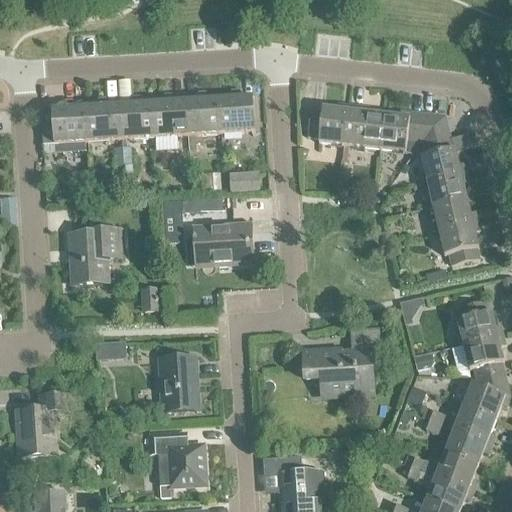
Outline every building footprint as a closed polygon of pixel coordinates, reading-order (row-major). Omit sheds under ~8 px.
[(241,95),(218,97),(220,136),(254,134),(252,99),(241,100),(241,95)] [(195,103),(185,103),(187,138),(220,136),(218,97),(195,98),(195,103)] [(175,99),(152,101),(154,140),(187,138),(185,103),(175,104),(175,99)] [(129,107),(119,107),(121,142),(154,140),(152,101),(128,102),(129,107)] [(108,103),(85,105),(87,145),(121,142),(119,107),(108,108),(108,103)] [(87,145),(85,105),(62,106),(62,111),(40,112),(42,147),(87,145)] [(318,146),(343,148),(348,108),(338,107),(337,112),(322,111),(322,112),(310,111),(307,140),(318,141),(318,146)] [(347,149),(380,152),(384,118),(368,116),(369,110),(348,108),(343,148),(347,149)] [(406,143),(421,145),(444,119),(400,114),(399,119),(384,118),(380,152),(405,155),(406,143)] [(420,159),(426,185),(466,175),(463,165),(458,167),(454,152),(452,152),(444,119),(421,145),(424,158),(420,159)] [(130,166),(129,151),(113,152),(114,167),(130,166)] [(426,185),(432,209),(466,201),(462,186),(468,185),(466,175),(426,185)] [(219,192),(218,177),(206,177),(207,193),(219,192)] [(432,209),(438,234),(478,224),(475,215),(470,216),(466,201),(432,209)] [(0,217),(1,230),(15,229),(14,202),(0,202),(0,217)] [(478,224),(438,234),(444,259),(448,258),(451,269),(479,262),(476,251),(478,250),(474,235),(480,234),(478,224)] [(253,256),(252,231),(233,232),(233,226),(215,227),(215,229),(192,230),(194,264),(213,263),(213,269),(248,267),(247,256),(253,256)] [(69,262),(69,263),(71,287),(94,286),(93,281),(103,280),(103,285),(108,285),(107,272),(103,273),(103,261),(120,260),(118,235),(68,238),(69,251),(71,251),(72,262),(69,262)] [(456,323),(463,348),(502,338),(500,329),(494,330),(491,315),(489,315),(486,304),(458,311),(461,322),(456,323)] [(342,354),(304,356),(306,383),(327,382),(328,399),(344,398),(344,394),(354,393),(354,398),(372,397),(369,352),(380,351),(379,330),(350,332),(351,353),(351,354),(342,355),(342,354)] [(473,371),(476,382),(504,375),(501,365),(503,364),(499,349),(505,348),(502,338),(463,348),(469,373),(473,371)] [(98,364),(106,364),(105,348),(105,346),(94,347),(96,364),(98,364)] [(429,370),(426,357),(413,360),(416,374),(429,370)] [(161,365),(163,413),(196,411),(193,363),(161,365)] [(472,386),(462,409),(495,422),(501,408),(506,410),(510,401),(504,375),(476,382),(477,388),(472,386)] [(408,403),(417,407),(421,405),(424,396),(412,391),(408,403)] [(17,414),(18,437),(19,456),(55,454),(52,413),(69,412),(68,398),(41,400),(41,413),(17,414)] [(462,409),(453,433),(491,448),(495,439),(490,437),(495,422),(462,409)] [(433,414),(429,424),(442,429),(446,419),(433,414)] [(442,429),(429,424),(425,434),(438,439),(442,429)] [(453,433),(444,456),(477,469),(482,455),(488,457),(491,448),(453,433)] [(186,435),(148,437),(149,458),(157,457),(160,501),(170,501),(170,490),(205,488),(203,448),(177,450),(176,436),(186,436),(186,435)] [(346,453),(347,466),(355,466),(354,452),(346,453)] [(444,456),(435,480),(473,495),(477,486),(471,484),(477,469),(444,456)] [(324,511),(325,509),(322,473),(277,476),(279,511),(324,511)] [(435,480),(426,503),(447,511),(460,511),(464,502),(469,505),(473,495),(435,480)] [(64,511),(64,497),(63,497),(63,499),(37,501),(37,499),(36,499),(36,511),(64,511)] [(447,511),(426,503),(422,511),(447,511)]
